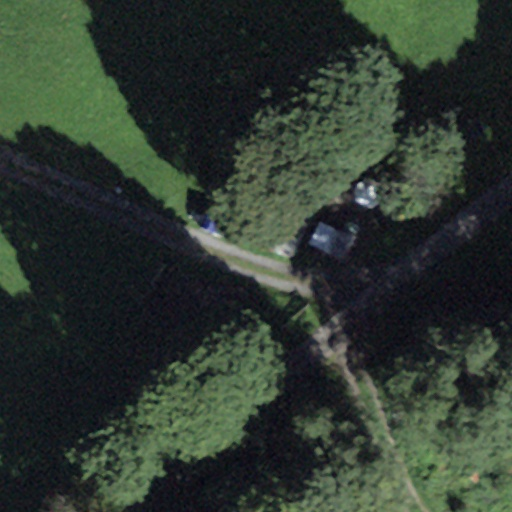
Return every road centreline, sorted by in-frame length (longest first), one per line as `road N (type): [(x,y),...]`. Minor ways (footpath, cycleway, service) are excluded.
road 1 (track): [(371,299),(253,266),(0,160)]
road 2 (track): [(153,511),(287,371),(371,299)]
road 3 (track): [(343,323),(396,480),(416,511)]
road 4 (track): [(511,170),(371,299)]
